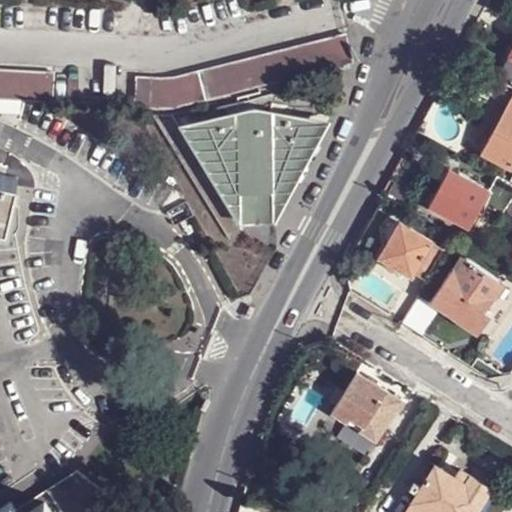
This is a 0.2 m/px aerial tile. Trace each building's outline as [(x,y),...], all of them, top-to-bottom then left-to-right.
[(347,60),(342,33),(173,79),(136,76),(132,105),(171,106),(347,60)] [(511,78),(511,56),(508,54),(499,72),(511,78)] [(0,99),(31,101),(51,102),(52,72),(0,69),(0,99)] [(511,92),(480,151),(511,169),(511,166),(511,92)] [(190,123),(243,202),(245,199),(252,194),(260,192),(268,195),(274,201),(276,209),(321,125),(289,122),(286,114),(254,107),(223,112),(219,120),(190,123)] [(448,166),(428,203),(455,218),(464,223),(469,225),(482,201),(488,189),(489,188),(448,166)] [(0,220),(5,221),(16,176),(0,173),(0,220)] [(511,182),(500,176),(495,186),(500,190),(511,195),(511,194),(511,182)] [(493,192),(488,189),(482,201),(487,204),(493,192)] [(491,206),(501,212),(511,195),(500,190),(491,206)] [(461,226),(464,223),(455,218),(453,222),(461,226)] [(380,255),(387,259),(387,261),(389,265),(394,268),(399,266),(411,273),(412,271),(430,241),(430,240),(400,222),(399,221),(392,221),(386,224),(383,230),(384,236),(389,241),(380,255)] [(442,248),(430,241),(412,271),(424,279),(442,248)] [(465,256),(461,254),(451,268),(455,272),(465,256)] [(465,256),(455,272),(451,268),(430,301),(475,330),(477,332),(500,299),(495,296),(504,282),(465,256)] [(495,296),(500,299),(510,286),(504,282),(495,296)] [(506,303),(500,299),(477,332),(475,330),(472,335),(480,340),(506,303)] [(358,372),(333,410),(334,411),(334,413),(346,421),(348,419),(363,429),(387,390),(358,372)] [(363,429),(377,437),(395,408),(399,411),(405,402),(387,390),(363,429)] [(462,468),(460,471),(445,462),(442,467),(467,483),(472,474),(462,468)] [(476,511),(492,487),(472,474),(467,483),(442,467),(436,463),(424,482),(417,478),(410,488),(418,493),(405,511),(476,511)] [(77,469),(47,501),(53,511),(96,511),(111,495),(77,469)] [(52,511),(45,498),(23,511),(17,511),(15,506),(10,501),(0,508),(0,511),(52,511)]
